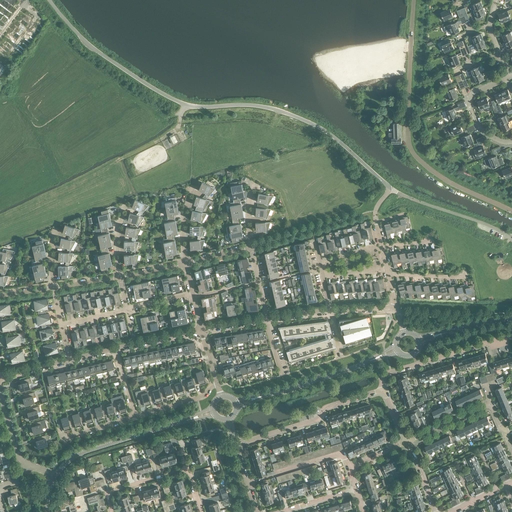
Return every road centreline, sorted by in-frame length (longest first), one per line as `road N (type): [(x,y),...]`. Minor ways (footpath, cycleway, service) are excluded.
road 1 (unclassified): [(391,188),(325,131),(284,112),(172,99),(93,49),(48,0)]
road 2 (unclassified): [(412,30),(412,151),(447,181),(511,211)]
road 3 (residential): [(235,444),(383,389)]
road 4 (tertiary): [(55,475),(85,451),(186,420)]
road 5 (residential): [(383,389),(386,373),(506,337)]
road 6 (unclassified): [(511,239),(391,188)]
